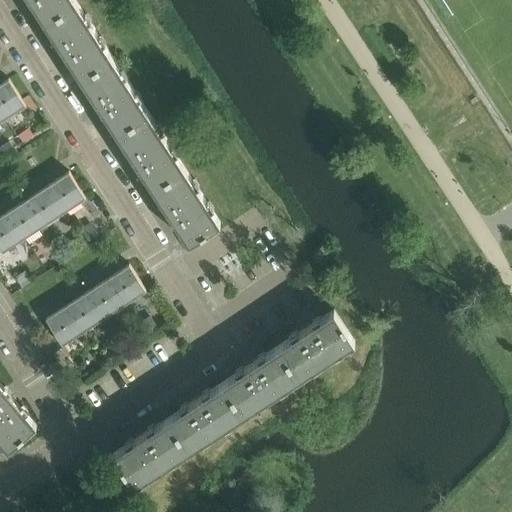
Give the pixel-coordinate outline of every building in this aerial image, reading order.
[(31,0),(45,21),(77,0),(76,0),(31,0)] [(113,56),(77,0),(45,21),(81,77),(113,56)] [(117,132),(149,111),(113,56),(81,77),(117,132)] [(9,79),(0,85),(0,111),(4,118),(20,109),(23,113),(28,109),(9,79)] [(153,187),(185,167),(149,111),(117,132),(153,187)] [(221,222),(185,167),(153,187),(189,243),(221,222)] [(69,172),(48,185),(65,211),(80,201),(83,205),(88,201),(69,172)] [(65,211),(48,185),(28,199),(44,224),(59,215),(62,219),(67,215),(65,211)] [(28,199),(7,212),(23,237),(38,228),(42,232),(47,228),(44,224),(28,199)] [(26,241),(23,237),(7,212),(0,216),(0,245),(3,250),(17,241),(21,245),(26,241)] [(129,264),(108,278),(125,303),(140,294),(143,298),(148,294),(129,264)] [(125,303),(108,278),(88,291),(104,316),(119,307),(123,311),(128,307),(125,303)] [(107,321),(104,316),(88,291),(68,304),(84,330),(98,320),(102,325),(107,321)] [(87,334),(84,330),(68,304),(47,317),(63,343),(78,334),(82,338),(87,334)] [(334,310),(279,346),(300,377),(355,341),(334,310)] [(223,382),(244,414),(300,377),(279,346),(223,382)] [(37,425),(0,381),(0,440),(8,450),(37,425)] [(189,450),(244,414),(223,382),(168,418),(189,450)] [(134,485),(189,450),(168,418),(113,454),(134,485)] [(59,488),(53,492),(45,497),(54,511),(57,511),(69,504),(59,488)]
